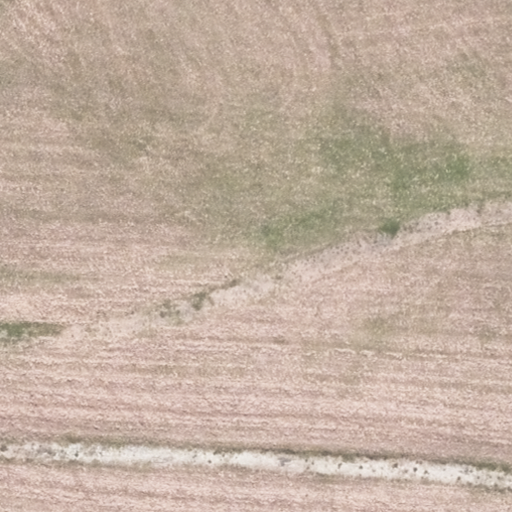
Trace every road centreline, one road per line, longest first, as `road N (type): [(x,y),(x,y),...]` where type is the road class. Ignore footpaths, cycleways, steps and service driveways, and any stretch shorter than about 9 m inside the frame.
road 1 (unknown): [(0,347),(29,353),(247,319),(466,227),(511,223)]
road 2 (unknown): [(511,495),(347,475),(0,465)]
